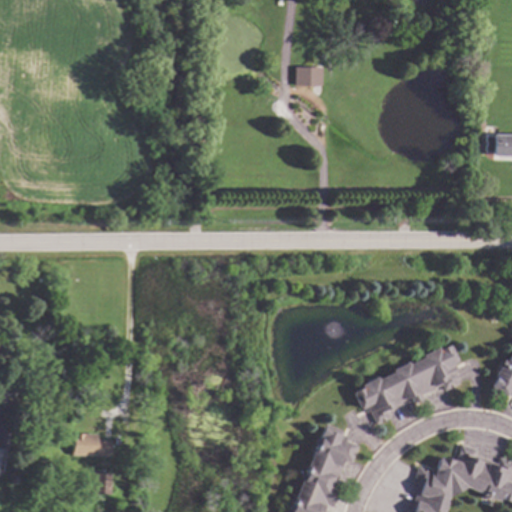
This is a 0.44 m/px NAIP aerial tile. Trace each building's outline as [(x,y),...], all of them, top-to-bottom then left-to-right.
[(332,60),(330,79),(319,78),(319,87),(290,85),(292,67),(309,68),(310,58),(332,60)] [(511,157),(489,157),(489,152),(481,152),(481,136),(490,136),(490,135),(511,135),(511,157)] [(456,362),(452,363),(454,366),(455,369),(451,370),(457,383),(458,384),(443,391),(442,391),(439,386),(416,396),(417,398),(410,402),(409,402),(408,401),(386,411),(389,418),(388,418),(373,425),(367,412),(363,413),(361,408),(357,410),(349,393),(359,388),(358,385),(375,377),(376,379),(391,372),(389,370),(407,362),(407,364),(421,358),(419,355),(436,348),(438,351),(449,346),(456,362)] [(511,398),(508,395),(505,397),(489,388),(495,377),(493,376),(503,359),(507,361),(511,352),(511,398)] [(16,392),(8,395),(4,385),(12,382),(16,392)] [(0,421),(5,421),(8,421),(7,448),(5,448),(0,448),(0,421)] [(340,432),(338,434),(343,437),(344,437),(342,441),(355,446),(356,447),(350,462),(349,463),(344,461),(334,484),(333,485),(329,484),(327,488),(336,492),(335,494),(329,508),(325,506),(322,511),(286,511),(292,500),(291,500),(299,481),(305,467),(304,467),(312,448),(312,449),(318,437),(317,436),(322,424),(340,432)] [(95,435),(95,441),(103,442),(108,442),(110,442),(109,457),(68,455),(69,433),(95,435)] [(461,445),(476,450),(474,457),(496,464),(498,457),(500,458),(511,462),(511,470),(510,477),(511,477),(511,495),(510,502),(498,499),(497,502),(480,497),(481,493),(464,488),(446,497),(441,511),(400,511),(402,507),(409,510),(416,485),(411,484),(415,469),(415,467),(430,472),(434,458),(438,459),(439,457),(453,461),(459,445),(461,445)] [(20,454),(16,459),(12,456),(16,451),(20,454)] [(109,473),(108,495),(91,494),(92,473),(109,473)]
